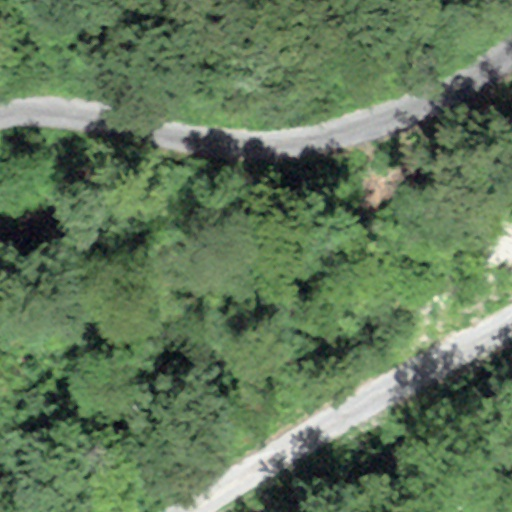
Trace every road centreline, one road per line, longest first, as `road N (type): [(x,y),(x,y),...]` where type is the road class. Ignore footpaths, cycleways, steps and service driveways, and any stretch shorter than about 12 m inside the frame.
road 1 (unclassified): [(511,49),(430,101),(338,134),(268,147),(186,142),(65,115),(0,118)]
road 2 (unclassified): [(212,511),(511,326)]
